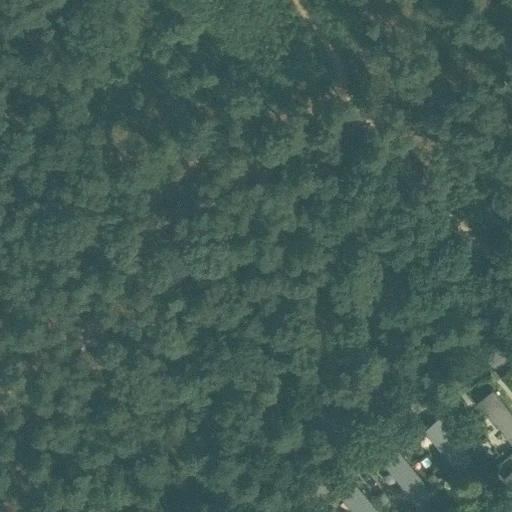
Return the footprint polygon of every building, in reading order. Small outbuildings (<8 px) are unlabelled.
[(492,388),(477,399),(480,402),(484,408),(491,416),(498,425),(497,425),(504,435),(511,444),(511,443),(511,413),(509,410),(500,399),(492,388)] [(438,416),(425,426),(435,438),(444,450),(442,451),(451,462),(450,462),(451,463),(457,471),(472,459),(463,448),(455,438),(446,427),(438,416)] [(456,424),(463,433),(471,427),(464,418),(456,424)] [(396,448),(384,458),(394,470),(403,481),(401,483),(410,494),(409,495),(416,502),(430,490),(422,480),(413,469),(405,459),(396,448)] [(511,466),(502,477),(511,486),(511,466)] [(356,484),(344,494),(346,496),(353,505),(358,511),(378,511),(373,505),(365,495),(356,484)]
